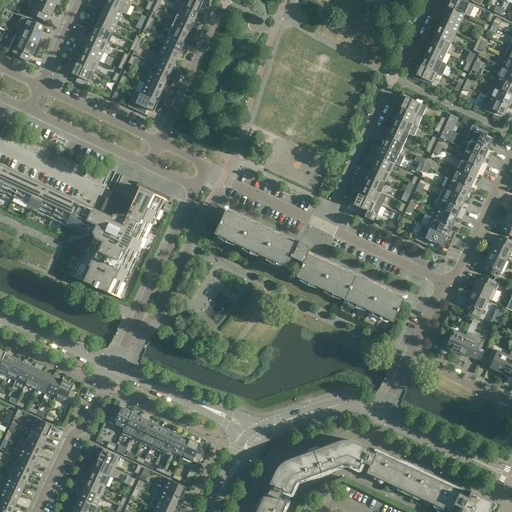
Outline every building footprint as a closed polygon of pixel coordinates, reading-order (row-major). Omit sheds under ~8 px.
[(51,16),(56,4),(46,0),(37,0),(31,14),(46,21),(49,15),(51,16)] [(131,5),(126,3),(119,0),(107,0),(105,5),(122,13),(126,15),(131,5)] [(177,0),(176,2),(182,5),(198,13),(203,2),(197,0),(177,0)] [(461,0),(450,0),(448,6),(464,14),(470,16),(474,6),(461,0)] [(117,23),(122,13),(105,5),(101,15),(117,23)] [(194,22),(198,13),(182,5),(177,15),(194,22)] [(460,23),(464,14),(448,6),(443,16),(460,23)] [(113,33),(117,23),(101,15),(96,25),(113,33)] [(189,32),(194,22),(177,15),(172,24),(189,32)] [(455,34),(460,23),(443,16),(439,26),(455,34)] [(44,26),(38,24),(29,19),(21,37),(37,44),(43,33),(41,32),(44,26)] [(184,42),(189,32),(172,24),(168,34),(184,42)] [(108,43),(113,33),(96,25),(92,35),(108,43)] [(451,43),(455,34),(439,26),(434,36),(451,43)] [(180,52),(184,42),(168,34),(163,44),(180,52)] [(32,56),(37,44),(21,37),(16,35),(8,52),(28,61),(30,55),(32,56)] [(104,52),(108,43),(92,35),(87,45),(104,52)] [(446,53),(451,43),(434,36),(430,45),(446,53)] [(175,62),(180,52),(163,44),(159,54),(175,62)] [(99,62),(104,52),(87,45),(82,54),(99,62)] [(442,63),(446,53),(430,45),(425,55),(442,63)] [(470,52),(467,58),(472,61),(475,55),(470,52)] [(94,72),(99,62),(82,54),(78,64),(94,72)] [(171,72),(175,62),(159,54),(154,64),(171,72)] [(447,65),(442,63),(425,55),(420,65),(437,73),(442,75),(447,65)] [(90,82),(94,72),(78,64),(76,63),(73,69),(71,74),(78,77),(77,77),(78,77),(76,82),(75,82),(86,87),(89,82),(90,82)] [(127,75),(132,65),(128,64),(123,73),(127,75)] [(166,81),(171,72),(154,64),(149,74),(166,81)] [(432,83),(437,73),(420,65),(416,75),(432,83)] [(511,71),(504,68),(500,78),(495,76),(511,83),(511,71)] [(166,81),(149,74),(145,83),(161,91),(166,81)] [(511,83),(495,76),(491,86),(511,95),(511,83)] [(161,91),(145,83),(140,93),(157,101),(161,91)] [(508,106),(511,97),(511,95),(491,86),(486,96),(507,106),(508,106)] [(159,101),(157,101),(140,93),(135,91),(128,107),(145,115),(145,114),(147,110),(148,109),(154,112),(159,101)] [(120,95),(115,92),(112,99),(117,101),(120,95)] [(508,106),(507,106),(486,96),(480,109),(494,115),(495,112),(504,116),(508,106)] [(406,97),(401,107),(422,117),(427,106),(406,97)] [(422,117),(401,107),(396,117),(417,126),(422,117)] [(417,126),(396,117),(392,126),(400,130),(408,134),(413,137),(418,127),(417,126)] [(472,125),(466,138),(471,140),(488,148),(493,138),(487,135),(488,133),(472,125)] [(404,144),(408,134),(400,130),(392,126),(387,136),(404,144)] [(0,189),(4,192),(2,196),(3,196),(12,200),(12,201),(13,200),(22,205),(24,201),(34,206),(44,210),(41,214),(42,215),(42,214),(52,218),(51,219),(52,219),(52,218),(61,223),(61,224),(64,219),(93,233),(95,239),(81,268),(77,265),(77,266),(73,275),(72,275),(72,276),(119,298),(120,297),(119,297),(123,288),(124,288),(124,287),(119,285),(128,266),(133,268),(132,268),(137,258),(138,258),(133,256),(138,247),(142,237),(147,239),(146,238),(150,229),(151,229),(147,227),(151,217),(156,219),(155,219),(159,209),(160,210),(167,196),(166,195),(142,185),(142,184),(138,182),(128,203),(111,201),(108,200),(113,191),(108,188),(112,179),(9,131),(4,128),(0,136),(0,189)] [(448,135),(450,131),(444,128),(440,138),(447,141),(450,136),(448,135)] [(399,154),(404,144),(387,136),(382,146),(399,154)] [(484,158),(488,148),(471,140),(466,150),(473,153),(484,158)] [(399,154),(382,146),(378,156),(394,164),(399,166),(404,156),(399,154)] [(479,168),(484,158),(473,153),(466,150),(462,160),(479,168)] [(414,161),(424,165),(426,160),(417,155),(414,161)] [(390,174),(394,164),(378,156),(373,166),(390,174)] [(475,178),(479,168),(462,160),(457,170),(475,178)] [(385,184),(390,174),(373,166),(369,176),(385,184)] [(470,188),(475,178),(457,170),(452,180),(470,188)] [(381,193),(385,184),(369,176),(364,186),(381,194),(381,193)] [(470,188),(452,180),(448,178),(443,188),(465,198),(470,188)] [(381,193),(381,194),(364,186),(360,195),(358,194),(360,195),(359,195),(360,196),(381,206),(386,196),(381,193)] [(461,208),(465,198),(443,188),(439,198),(443,200),(461,208)] [(401,200),(406,202),(410,195),(404,192),(401,200)] [(360,195),(358,194),(355,200),(353,205),(359,208),(360,209),(357,213),(374,221),(381,206),(360,196),(359,195),(360,195)] [(456,217),(461,208),(443,200),(439,209),(456,217)] [(171,206),(165,204),(162,210),(168,213),(171,206)] [(452,227),(456,217),(439,209),(434,219),(452,227)] [(296,277),(345,300),(349,302),(349,301),(365,308),(364,309),(369,311),(373,313),(373,312),(381,316),(389,319),(388,320),(393,322),(404,299),(356,276),(355,276),(308,254),(309,251),(307,245),(299,241),(297,244),(262,228),(261,227),(261,228),(225,211),(214,234),(219,236),(231,241),(235,243),(234,244),(243,248),(243,247),(251,250),(250,251),(287,268),(292,258),(303,263),(296,277)] [(511,236),(511,215),(508,213),(503,224),(504,225),(501,231),(511,236)] [(447,237),(452,227),(434,219),(430,217),(426,226),(430,228),(430,229),(447,237)] [(445,243),(447,237),(430,229),(425,238),(418,234),(415,240),(426,246),(426,245),(428,240),(428,241),(428,240),(443,247),(445,243)] [(497,241),(496,242),(495,241),(490,253),(506,260),(511,247),(511,241),(499,236),(499,237),(497,241)] [(498,277),(506,260),(490,253),(484,264),(486,265),(483,271),(498,277)] [(500,284),(494,281),(481,275),(481,276),(479,281),(479,280),(478,281),(477,280),(471,292),(488,299),(491,301),(500,284)] [(480,317),(488,299),(471,292),(468,298),(466,303),(468,304),(465,310),(480,317)] [(476,359),(477,356),(480,349),(484,340),(478,338),(480,334),(474,331),(479,321),(473,319),(465,336),(457,352),(469,358),(470,356),(476,359)] [(494,319),(491,325),(496,328),(499,322),(494,319)] [(457,352),(465,336),(448,328),(441,343),(447,345),(446,347),(457,352)] [(501,373),(509,356),(491,348),(485,363),(491,366),(490,367),(501,373)] [(511,349),(509,356),(501,373),(511,377),(511,349)] [(6,375),(14,358),(5,354),(4,354),(0,362),(0,379),(4,381),(6,375)] [(16,379),(24,363),(14,358),(6,375),(16,379)] [(26,384),(33,368),(24,363),(16,379),(26,384)] [(36,389),(43,372),(33,368),(26,384),(36,389)] [(45,393),(53,377),(43,372),(36,389),(45,393)] [(63,381),(62,381),(53,377),(45,393),(55,398),(63,381)] [(63,379),(62,381),(63,381),(55,398),(65,403),(66,402),(71,405),(76,395),(74,392),(71,391),(74,384),(63,379)] [(131,413),(132,413),(133,412),(122,407),(119,413),(116,411),(112,413),(108,422),(113,424),(113,425),(124,430),(131,413)] [(38,409),(37,411),(36,414),(43,418),(45,413),(38,409)] [(141,418),(132,413),(131,413),(124,430),(122,433),(132,438),(141,418)] [(48,435),(52,426),(52,425),(36,418),(31,428),(48,435)] [(141,442),(151,422),(141,418),(132,438),(141,442)] [(151,447),(161,427),(151,422),(141,442),(151,447)] [(161,452),(171,431),(161,427),(151,447),(161,452)] [(43,445),(48,435),(31,428),(27,437),(43,445)] [(173,453),(180,436),(171,431),(161,452),(171,456),(173,453)] [(190,440),(189,440),(180,436),(173,453),(182,457),(190,440)] [(39,455),(43,445),(27,437),(22,447),(39,455)] [(190,439),(189,440),(190,440),(182,457),(193,462),(193,461),(198,464),(203,455),(202,451),(198,450),(200,445),(201,444),(190,439)] [(285,511),(290,503),(290,502),(290,501),(290,500),(289,500),(289,499),(290,497),(291,497),(292,497),(293,496),(294,495),(299,484),(310,480),(313,479),(316,478),(320,477),(323,476),(326,475),(329,474),(332,472),(335,471),(346,467),(357,472),(358,472),(359,472),(360,472),(361,471),(362,468),(368,470),(366,473),(374,477),(373,478),(373,479),(374,479),(381,483),(382,483),(383,483),(383,482),(384,481),(398,488),(399,486),(403,488),(403,489),(404,489),(415,494),(416,495),(416,494),(420,496),(419,498),(434,504),(433,505),(433,506),(433,507),(434,507),(441,511),(442,511),(443,511),(443,510),(444,509),(449,511),(451,511),(453,509),(459,511),(458,511),(491,511),(493,510),(490,507),(492,503),(494,504),(495,503),(471,491),(468,497),(463,495),(464,492),(464,491),(464,490),(463,489),(462,489),(462,488),(426,472),(423,470),(420,468),(417,466),(415,465),(411,464),(408,463),(405,461),(402,460),(378,449),(377,449),(376,449),(375,449),(374,450),(373,453),(368,450),(369,448),(355,442),(354,441),(353,441),(351,440),(349,440),(348,440),(346,440),(344,440),(342,440),(340,441),(339,441),(319,448),(318,447),(317,447),(308,450),(308,451),(308,452),(288,460),(287,460),(285,461),(283,462),(281,464),(279,465),(278,467),(278,468),(277,469),(276,470),(269,484),(272,485),(268,493),(266,492),(262,500),(264,500),(262,504),(261,504),(261,505),(261,506),(259,510),(258,509),(256,511),(285,511)] [(34,465),(39,455),(22,447),(18,457),(34,465)] [(119,456),(103,449),(98,459),(115,466),(119,456)] [(30,474),(34,465),(18,457),(13,467),(30,474)] [(110,476),(115,466),(98,459),(94,468),(110,476)] [(186,465),(182,475),(193,479),(196,470),(186,465)] [(25,484),(30,474),(13,467),(8,477),(25,484)] [(106,486),(110,476),(94,468),(89,478),(106,486)] [(20,494),(25,484),(8,477),(4,487),(20,494)] [(101,496),(106,486),(89,478),(84,488),(101,496)] [(181,498),(184,492),(186,488),(168,479),(163,489),(180,497),(179,498),(181,498)] [(135,488),(139,490),(141,491),(144,483),(138,481),(135,488)] [(20,494),(4,487),(0,484),(0,496),(16,504),(20,494)] [(96,506),(101,496),(84,488),(80,498),(96,506)] [(175,507),(179,498),(180,497),(163,489),(159,499),(175,507)] [(0,508),(7,511),(12,511),(16,504),(0,496),(0,508)] [(172,511),(175,507),(159,499),(154,497),(150,507),(154,509),(160,511),(172,511)] [(96,506),(80,498),(75,508),(83,511),(99,511),(100,511),(101,508),(96,506)]
